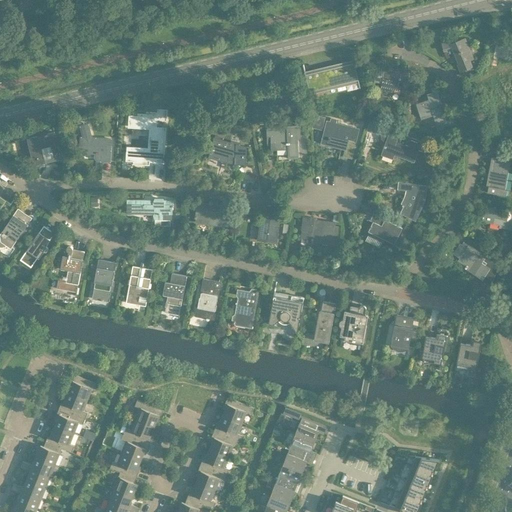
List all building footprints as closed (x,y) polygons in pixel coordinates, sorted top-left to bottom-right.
[(460,72),(472,68),(469,61),(473,59),(464,39),(454,43),(453,42),(441,44),(443,52),(454,50),(459,65),(458,66),(460,72)] [(500,67),(501,60),(511,62),(511,45),(495,43),(491,66),(500,67)] [(354,63),(305,74),(309,92),(358,80),(354,63)] [(410,83),(410,69),(392,69),(384,68),(382,79),(378,78),(376,87),(381,88),(380,90),(394,93),(394,90),(401,91),(403,83),(410,83)] [(437,128),(452,124),(450,115),(445,117),(437,92),(426,96),(428,100),(416,104),(421,119),(433,115),(437,128)] [(126,148),(125,161),(133,162),(133,163),(132,164),(149,165),(149,162),(150,160),(163,161),(163,163),(164,164),(166,127),(157,126),(157,120),(167,120),(167,109),(157,108),(157,112),(146,111),(146,112),(146,113),(137,113),(137,114),(137,115),(129,115),(128,126),(151,127),(149,150),(126,148)] [(366,131),(374,134),(374,132),(375,131),(375,130),(376,129),(377,128),(378,127),(380,126),(381,126),(382,125),(383,122),(370,117),(366,131)] [(327,121),(322,139),(328,141),(327,145),(341,149),(345,150),(343,156),(344,156),(351,158),(352,158),(359,129),(337,124),(337,120),(331,119),(330,122),(327,121)] [(68,121),(68,131),(75,132),(75,127),(77,127),(77,121),(68,121)] [(111,147),(111,139),(92,138),(88,124),(81,126),(84,138),(82,138),(81,142),(80,142),(80,149),(81,149),(81,153),(93,154),(93,155),(94,155),(94,158),(97,162),(111,163),(111,147)] [(267,144),(268,144),(268,142),(271,142),(272,150),(288,149),(288,152),(288,158),(299,158),(299,154),(306,154),(305,135),(300,136),(300,126),(286,127),(286,128),(266,129),(267,144)] [(426,143),(425,143),(424,142),(390,130),(389,129),(388,129),(387,129),(386,130),(385,130),(384,131),(383,131),(382,132),(382,133),(381,134),(381,135),(381,136),(381,137),(381,138),(381,139),(382,139),(382,140),(383,141),(384,142),(385,142),(386,143),(385,146),(384,146),(383,147),(384,148),(382,154),(392,158),(394,154),(413,161),(418,149),(428,153),(428,151),(429,149),(429,148),(429,147),(428,146),(428,145),(427,144),(426,143)] [(61,159),(59,155),(60,155),(54,132),(47,134),(48,137),(38,139),(37,136),(30,138),(30,139),(27,139),(34,166),(61,159)] [(215,138),(210,156),(228,161),(229,157),(235,159),(235,165),(246,165),(247,147),(241,147),(241,146),(215,138)] [(505,189),(511,157),(491,157),(486,186),(488,187),(487,193),(506,196),(507,189),(505,189)] [(64,173),(64,165),(55,162),(53,169),(64,173)] [(398,189),(406,190),(406,194),(404,198),(405,199),(403,205),(402,204),(402,206),(404,207),(405,207),(401,214),(415,221),(419,214),(414,211),(417,205),(419,206),(422,199),(423,194),(425,194),(427,186),(398,182),(398,183),(399,183),(398,189)] [(172,214),(172,207),(173,207),(173,201),(163,201),(163,200),(154,199),(154,202),(151,202),(151,201),(127,200),(127,194),(120,194),(120,214),(152,214),(152,218),(153,222),(169,222),(170,216),(171,216),(171,214),(172,214)] [(194,217),(193,220),(195,220),(194,223),(222,227),(223,224),(229,225),(232,208),(197,203),(195,217),(194,217)] [(498,228),(511,230),(511,227),(511,212),(484,207),(482,216),(481,216),(481,219),(482,219),(481,222),(490,224),(490,223),(499,224),(498,228)] [(18,209),(17,211),(1,236),(1,238),(0,238),(0,237),(0,245),(1,246),(2,246),(3,246),(4,246),(4,245),(5,244),(10,248),(20,234),(19,234),(22,230),(21,230),(23,227),(24,228),(31,218),(28,216),(28,217),(18,209)] [(280,215),(262,212),(258,240),(276,243),(280,215)] [(373,222),(371,226),(371,225),(370,228),(368,232),(369,232),(368,235),(384,243),(385,240),(394,244),(402,228),(373,214),(370,221),(373,222)] [(334,226),(323,224),(324,221),(313,220),(314,218),(304,217),(302,229),(301,237),(312,239),(311,242),(313,243),(313,241),(331,244),(332,236),(337,237),(339,227),(334,226)] [(174,220),(174,230),(182,231),(182,220),(175,220),(174,220)] [(44,226),(39,232),(20,260),(31,267),(37,258),(39,259),(44,251),(44,252),(45,252),(46,252),(47,252),(48,251),(48,250),(48,249),(48,248),(47,248),(47,247),(45,246),(47,244),(48,244),(49,244),(50,243),(50,242),(50,241),(49,241),(55,233),(44,226)] [(405,226),(400,235),(408,239),(413,230),(405,226)] [(463,243),(455,255),(460,258),(459,260),(466,265),(464,267),(482,279),(484,275),(493,281),(496,273),(500,268),(463,243)] [(345,246),(337,245),(334,260),(343,262),(345,246)] [(84,252),(72,249),(72,248),(72,247),(71,246),(70,246),(69,246),(68,246),(67,247),(66,248),(66,249),(65,256),(63,256),(60,269),(68,270),(67,277),(63,276),(63,277),(59,277),(57,288),(76,292),(75,296),(76,296),(84,252)] [(94,282),(95,282),(92,299),(100,300),(100,301),(103,301),(109,302),(111,291),(112,292),(114,281),(113,281),(116,263),(98,259),(94,282)] [(141,263),(140,267),(133,266),(131,275),(129,275),(129,277),(131,277),(126,303),(146,306),(152,269),(144,268),(145,263),(141,263)] [(179,315),(187,276),(172,273),(170,283),(165,282),(163,295),(168,296),(166,302),(165,306),(166,306),(164,312),(179,315)] [(221,282),(203,279),(200,292),(201,292),(200,297),(199,297),(197,307),(196,307),(196,308),(194,316),(214,320),(217,306),(216,306),(218,295),(219,296),(221,282)] [(252,329),(259,293),(258,291),(259,291),(258,290),(257,290),(256,289),(238,285),(236,296),(237,298),(234,314),(232,316),(231,320),(233,322),(232,323),(232,324),(234,323),(235,325),(252,329)] [(285,298),(274,296),(273,296),(268,324),(273,325),(281,319),(282,320),(284,321),(286,321),(288,320),(297,334),(304,298),(286,294),(285,298)] [(323,301),(321,311),(320,311),(319,312),(314,340),(328,343),(336,304),(323,301)] [(362,343),(366,324),(367,323),(368,322),(368,321),(368,320),(368,319),(368,318),(367,317),(367,316),(366,316),(365,316),(365,315),(366,311),(366,309),(366,308),(365,308),(365,307),(364,306),(363,306),(362,306),(361,306),(360,306),(360,307),(359,307),(359,308),(350,306),(349,312),(344,311),(343,321),(342,321),(341,321),(340,321),(340,322),(339,322),(339,323),(339,324),(339,325),(340,326),(341,327),(340,336),(345,337),(344,340),(345,340),(347,341),(348,342),(350,343),(352,344),(354,344),(356,344),(358,344),(360,344),(361,343),(362,343)] [(409,346),(414,318),(396,315),(391,343),(391,345),(393,344),(395,345),(396,345),(398,345),(401,348),(402,349),(405,349),(407,348),(408,347),(409,346)] [(446,335),(437,334),(436,334),(435,338),(426,336),(422,358),(434,360),(433,363),(441,364),(446,335)] [(481,342),(472,340),(471,340),(470,345),(460,343),(456,364),(468,366),(467,375),(475,377),(481,342)] [(71,384),(68,392),(87,400),(92,389),(96,391),(99,385),(73,374),(69,383),(71,384)] [(87,400),(68,392),(65,401),(62,400),(59,408),(85,419),(88,413),(83,411),(87,400)] [(254,408),(227,397),(224,406),(226,407),(223,415),(242,423),(246,412),(251,414),(254,408)] [(163,410),(137,400),(135,406),(139,408),(135,419),(154,427),(158,418),(160,419),(163,410)] [(286,407),(284,413),(292,416),(295,410),(286,407)] [(58,417),(55,426),(74,433),(78,423),(83,424),(85,419),(59,408),(56,416),(58,417)] [(242,423),(223,415),(219,424),(217,423),(214,431),(240,442),(242,436),(238,434),(242,423)] [(318,431),(313,429),(315,424),(301,418),(295,434),(314,441),(318,431)] [(154,427),(135,419),(131,430),(126,428),(124,434),(150,444),(153,436),(151,435),(154,427)] [(74,433),(55,426),(51,434),(49,433),(46,441),(62,448),(61,448),(72,452),(74,446),(70,444),(74,433)] [(240,442),(214,431),(210,439),(213,440),(209,449),(229,457),(233,446),(238,448),(240,442)] [(150,444),(124,434),(121,440),(126,441),(121,452),(141,460),(144,452),(146,452),(150,444)] [(314,441),(295,434),(289,449),(303,454),(305,450),(310,452),(314,441)] [(40,445),(36,457),(55,465),(61,448),(62,448),(46,441),(44,446),(40,445)] [(229,457),(209,449),(206,457),(204,456),(200,465),(226,475),(229,469),(224,467),(229,457)] [(303,454),(289,449),(283,464),(302,471),(306,461),(301,459),(303,454)] [(141,460),(121,452),(117,463),(113,461),(110,468),(120,472),(120,471),(136,478),(140,469),(137,469),(141,460)] [(417,511),(421,502),(423,498),(427,488),(428,484),(432,474),(434,470),(439,459),(425,457),(421,457),(409,455),(409,456),(410,457),(406,468),(391,505),(389,505),(389,506),(390,507),(389,510),(388,511),(417,511)] [(55,465),(36,457),(32,465),(28,463),(25,469),(30,471),(31,468),(51,476),(55,465)] [(302,471),(283,464),(277,479),(291,484),(293,480),(298,482),(302,471)] [(226,475),(200,465),(197,473),(199,474),(196,482),(215,490),(219,479),(224,481),(226,475)] [(31,468),(30,471),(27,479),(46,487),(51,476),(31,468)] [(120,471),(120,472),(114,488),(133,496),(138,484),(134,483),(136,478),(120,471)] [(46,487),(27,479),(23,487),(19,486),(16,491),(21,493),(22,490),(42,498),(46,487)] [(291,484),(277,479),(271,494),(290,501),(294,491),(289,489),(291,484)] [(190,490),(187,498),(203,504),(203,505),(213,509),(215,503),(211,501),(215,490),(196,482),(192,491),(190,490)] [(133,496),(114,488),(109,499),(128,507),(130,504),(133,496)] [(22,490),(21,493),(18,501),(37,509),(42,498),(22,490)] [(290,501),(271,494),(265,509),(273,511),(280,511),(281,510),(286,511),(290,501)] [(336,501),(333,508),(342,511),(354,511),(359,502),(343,495),(342,496),(340,502),(336,501)] [(182,502),(177,511),(199,511),(203,505),(203,504),(187,498),(185,503),(182,502)] [(128,507),(109,499),(105,510),(109,511),(126,511),(127,510),(132,511),(134,506),(130,504),(128,507)] [(35,511),(37,509),(18,501),(13,511),(35,511)]
